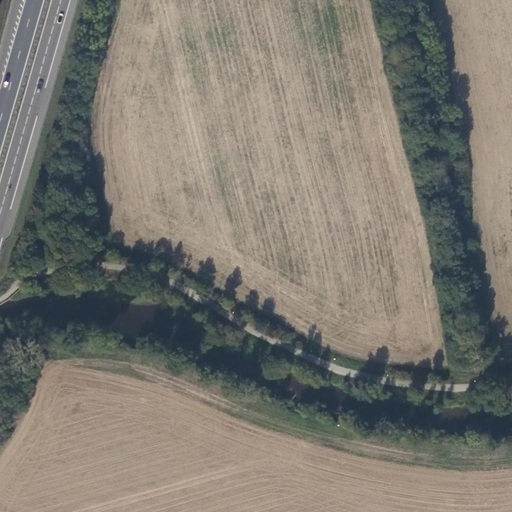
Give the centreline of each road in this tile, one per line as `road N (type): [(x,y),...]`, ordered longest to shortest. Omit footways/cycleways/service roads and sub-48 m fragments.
road 1 (trunk): [(0,211),(60,0)]
road 2 (trunk): [(33,0),(0,119)]
